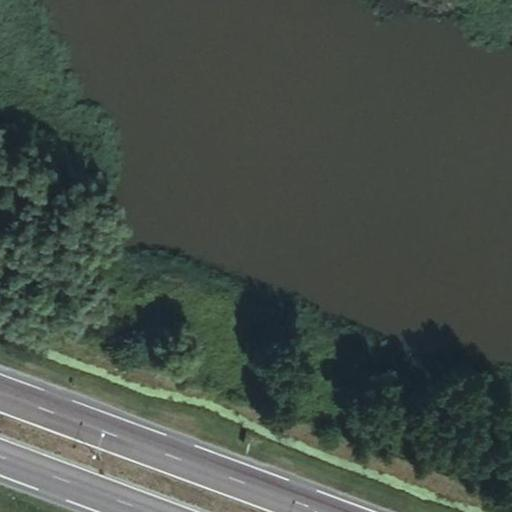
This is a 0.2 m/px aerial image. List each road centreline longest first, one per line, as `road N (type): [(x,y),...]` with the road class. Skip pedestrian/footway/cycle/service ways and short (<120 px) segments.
road 1 (secondary): [(306,511),(0,398)]
road 2 (secondary): [(0,469),(118,511)]
